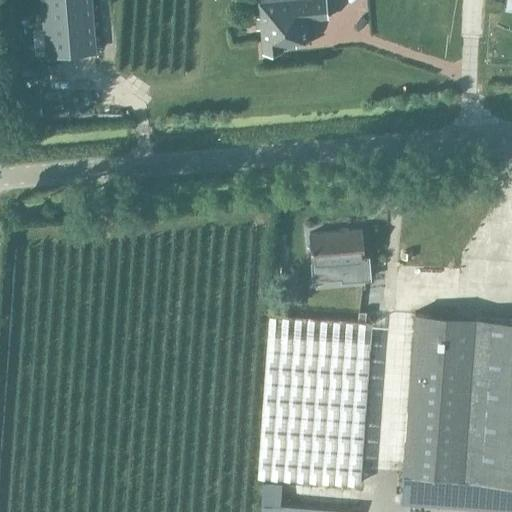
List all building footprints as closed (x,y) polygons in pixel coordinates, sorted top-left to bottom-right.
[(42,0),(47,54),(96,50),(91,0),(42,0)] [(297,45),(297,40),(311,39),(309,19),(329,17),(327,0),(258,0),(264,52),(284,50),(283,47),(297,45)] [(362,228),(310,233),(314,280),(342,277),(343,280),(370,278),(368,256),(364,257),(362,228)] [(489,243),(488,268),(498,268),(499,243),(489,243)] [(511,318),(416,312),(404,473),(511,481),(511,318)] [(258,475),(362,482),(373,320),(269,313),(258,475)]
